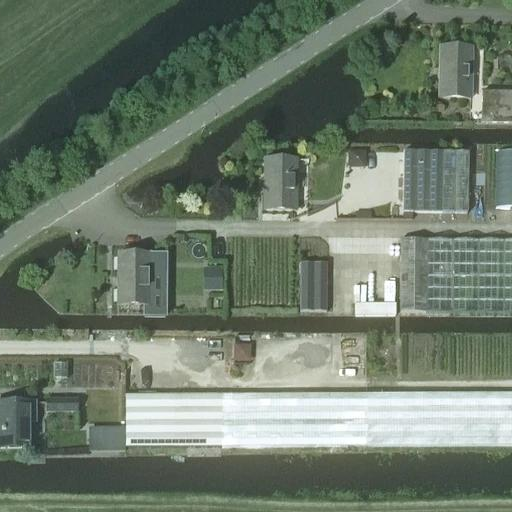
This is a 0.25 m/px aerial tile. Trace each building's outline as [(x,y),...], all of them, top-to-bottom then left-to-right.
[(439,50),(438,100),(469,101),(470,51),(439,50)] [(482,125),(511,126),(511,94),(483,94),(482,125)] [(399,215),(465,216),(467,155),(401,153),(399,215)] [(294,162),(263,162),(264,213),(295,212),(294,162)] [(511,243),(399,242),(398,315),(424,315),(511,315),(511,243)] [(116,308),(148,308),(148,257),(116,257),(116,308)] [(300,266),(300,314),(325,314),(325,266),(300,266)] [(220,290),(220,268),(202,268),(202,290),(220,290)] [(354,318),(394,319),(394,307),(354,306),(354,318)] [(511,396),(123,398),(124,431),(124,450),(511,448),(511,396)] [(46,403),(46,415),(77,415),(77,402),(46,403)] [(0,450),(28,451),(28,424),(33,424),(33,406),(0,406),(0,450)]
